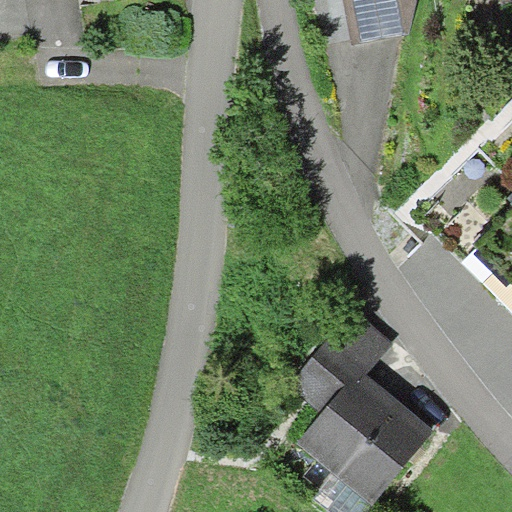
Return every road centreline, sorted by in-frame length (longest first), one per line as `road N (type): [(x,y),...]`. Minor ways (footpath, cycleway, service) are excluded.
road 1 (residential): [(265,0),(293,116),(356,258),(421,363),(511,457)]
road 2 (residential): [(143,511),(181,364),(215,0)]
